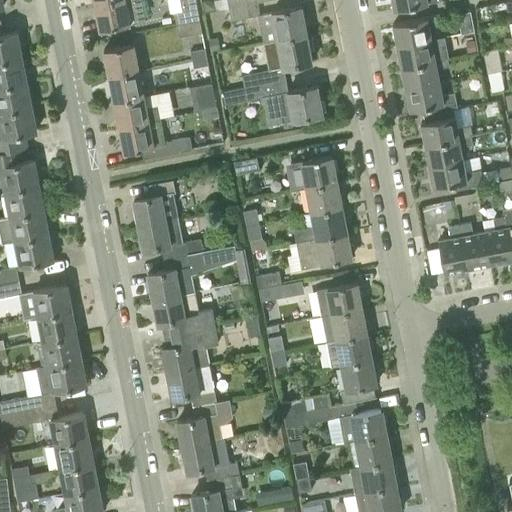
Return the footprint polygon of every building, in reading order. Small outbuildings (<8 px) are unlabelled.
[(100,29),(131,23),(146,20),(141,0),(111,0),(95,4),(100,29)] [(176,25),(199,20),(195,0),(180,0),(182,10),(174,12),(176,25)] [(440,0),(392,0),(395,9),(440,0)] [(258,2),(229,8),(231,19),(258,14),(260,14),(258,2)] [(301,6),(260,14),(258,14),(263,43),(306,34),(301,6)] [(398,46),(432,39),(429,25),(441,23),(439,14),(393,23),(398,46)] [(0,19),(0,60),(21,56),(16,31),(3,33),(0,20),(0,19)] [(179,37),(202,32),(199,20),(176,25),(179,37)] [(245,88),(285,79),(283,68),(312,61),(306,34),(263,43),(268,69),(242,75),(245,88)] [(402,67),(447,58),(446,49),(434,52),(432,39),(398,46),(402,67)] [(109,76),(140,70),(135,43),(104,49),(109,76)] [(192,59),(206,56),(205,48),(190,51),(192,59)] [(485,50),(489,73),(503,70),(499,48),(485,50)] [(0,85),(26,80),(21,56),(0,60),(0,85)] [(194,67),(208,64),(206,56),(192,59),(194,67)] [(406,89),(440,82),(438,68),(449,66),(447,58),(402,67),(406,89)] [(114,100),(145,94),(140,70),(109,76),(114,100)] [(292,120),(322,114),(317,86),(288,91),(285,79),(245,88),(247,100),(274,94),(280,122),(292,120)] [(0,111),(31,105),(26,80),(0,85),(0,111)] [(410,110),(456,101),(454,92),(443,94),(440,82),(406,89),(410,110)] [(119,126),(160,118),(157,105),(147,107),(145,94),(114,100),(119,126)] [(202,110),(217,107),(215,98),(200,101),(202,110)] [(0,152),(18,148),(26,147),(23,133),(36,131),(31,105),(0,111),(0,152)] [(204,119),(219,116),(217,107),(202,110),(204,119)] [(426,145),(471,136),(469,127),(458,130),(455,116),(421,122),(426,145)] [(144,158),(192,149),(189,137),(165,141),(160,118),(119,126),(124,152),(142,148),(144,158)] [(430,165),(464,159),(461,145),(472,143),(471,136),(426,145),(430,165)] [(4,192),(38,185),(33,159),(21,161),(18,148),(0,152),(0,191),(4,191),(4,192)] [(305,187),(336,180),(331,155),(300,161),(305,187)] [(236,174),(259,169),(257,157),(234,161),(236,174)] [(434,188),(479,179),(478,170),(466,172),(464,159),(430,165),(434,188)] [(511,177),(500,180),(502,191),(511,189),(511,177)] [(139,225),(179,217),(174,192),(176,192),(173,179),(150,184),(152,195),(134,199),(139,225)] [(310,213),(341,207),(336,180),(305,187),(310,213)] [(8,215),(43,208),(38,185),(4,192),(8,215)] [(315,237),(346,231),(341,207),(310,213),(315,237)] [(14,241),(48,234),(43,208),(8,215),(9,216),(0,217),(0,236),(1,243),(14,241)] [(246,225),(259,222),(256,208),(244,210),(246,225)] [(491,264),(511,259),(511,255),(504,216),(494,218),(495,227),(484,230),(491,264)] [(164,258),(203,250),(201,237),(183,241),(179,217),(139,225),(144,250),(162,246),(164,258)] [(249,239),(262,237),(259,222),(246,225),(249,239)] [(468,268),(491,264),(484,230),(473,232),(471,222),(460,224),(468,268)] [(445,273),(468,268),(460,224),(449,226),(451,237),(438,239),(445,273)] [(296,241),(301,268),(351,258),(346,231),(315,237),(296,241)] [(14,241),(19,266),(53,259),(48,234),(14,241)] [(153,299),(195,291),(191,268),(236,258),(241,281),(251,279),(244,246),(235,248),(234,244),(203,250),(164,258),(166,269),(148,272),(153,299)] [(0,283),(19,280),(16,266),(1,269),(1,270),(0,270),(0,283)] [(259,287),(282,282),(279,271),(256,275),(259,287)] [(0,296),(19,293),(21,293),(19,280),(0,283),(0,296)] [(322,315),(361,307),(356,281),(316,289),(322,315)] [(261,300),(284,296),(282,282),(259,287),(261,300)] [(65,284),(21,293),(19,293),(24,318),(37,316),(70,310),(65,284)] [(179,332),(213,325),(210,308),(199,310),(195,291),(153,299),(158,323),(176,320),(179,332)] [(327,340),(366,333),(361,307),(322,315),(327,340)] [(41,340),(75,333),(70,310),(37,316),(41,340)] [(168,373),(210,365),(206,345),(217,344),(213,325),(179,332),(181,343),(163,346),(168,373)] [(46,365),(80,358),(75,333),(41,340),(46,365)] [(340,364),(371,359),(366,333),(327,340),(332,366),(340,364)] [(271,351),(284,349),(281,334),(268,337),(271,351)] [(274,366),(287,363),(284,349),(271,351),(274,366)] [(46,365),(51,390),(85,384),(80,358),(46,365)] [(340,364),(345,390),(376,384),(371,359),(340,364)] [(193,407),(217,402),(210,365),(168,373),(173,397),(191,394),(193,407)] [(0,411),(1,414),(51,404),(49,392),(0,401),(0,411)] [(284,413),(307,409),(304,397),(281,402),(284,413)] [(222,438),(220,429),(219,423),(227,422),(235,415),(232,399),(217,402),(193,407),(195,416),(177,420),(182,447),(222,438)] [(54,443),(88,437),(83,411),(54,417),(51,404),(1,414),(3,427),(49,418),(54,443)] [(266,420),(276,418),(274,406),(264,407),(266,420)] [(355,440),(386,435),(380,408),(350,414),(355,440)] [(286,427),(309,422),(307,409),(284,413),(286,427)] [(359,465),(390,459),(386,435),(355,440),(359,465)] [(58,467),(93,460),(88,437),(54,443),(58,467)] [(208,480),(240,474),(237,460),(229,462),(224,437),(222,438),(182,447),(187,471),(205,468),(208,480)] [(364,490),(396,487),(390,459),(359,465),(364,490)] [(63,492),(98,486),(93,460),(58,467),(63,492)] [(296,477),(309,475),(306,460),(293,463),(296,477)] [(13,477),(29,474),(28,465),(11,468),(13,477)] [(15,486),(31,483),(29,474),(13,477),(15,486)] [(195,511),(233,511),(236,511),(233,497),(244,494),(240,474),(208,480),(210,490),(192,494),(195,511)] [(299,492),(312,489),(309,475),(296,477),(299,492)] [(261,504),(295,497),(292,483),(258,490),(261,504)] [(50,511),(100,511),(103,511),(98,486),(63,492),(66,506),(50,509),(50,511)] [(358,511),(393,511),(400,511),(396,487),(364,490),(355,492),(358,511)]
